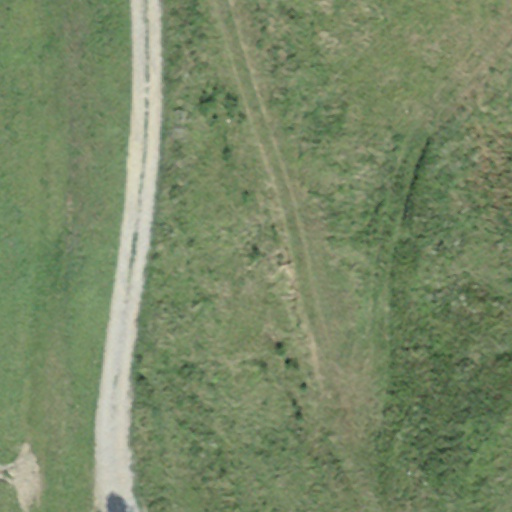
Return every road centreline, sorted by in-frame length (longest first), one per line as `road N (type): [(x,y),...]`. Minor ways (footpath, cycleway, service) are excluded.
road 1 (track): [(118,511),(123,505),(88,488),(60,452),(50,403),(59,112),(54,0)]
road 2 (track): [(220,0),(307,318),(380,511)]
road 3 (track): [(123,511),(117,447),(150,60),(146,0)]
